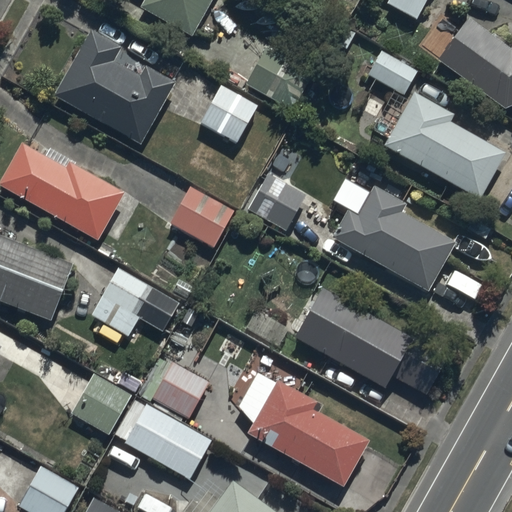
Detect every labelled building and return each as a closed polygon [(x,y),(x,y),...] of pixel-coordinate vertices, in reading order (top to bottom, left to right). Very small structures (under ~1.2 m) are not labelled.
[(143,0),(149,3),(143,14),(192,42),(215,0),(143,0)] [(333,0),(300,0),(334,18),(342,4),(333,0)] [(380,0),(389,5),(385,13),(416,30),(432,0),(380,0)] [(467,28),(436,69),(504,118),(511,113),(511,57),(510,58),(467,28)] [(121,57),(89,39),(51,106),(138,156),(175,91),(145,74),(139,85),(114,70),(121,57)] [(268,54),(245,91),(300,125),(323,88),(268,54)] [(417,77),(380,57),(366,83),(403,104),(417,77)] [(258,114),(218,91),(196,129),(236,152),(258,114)] [(411,100),(382,152),(480,208),(506,162),(450,131),(454,124),(411,100)] [(20,152),(0,188),(0,195),(97,250),(124,203),(73,174),(75,171),(50,157),(44,166),(20,152)] [(306,203),(267,181),(246,217),(286,239),(306,203)] [(234,218),(189,193),(168,231),(213,256),(234,218)] [(350,220),(335,248),(427,298),(451,253),(399,225),(406,212),(373,194),(357,224),(350,220)] [(0,243),(0,310),(50,330),(72,272),(0,243)] [(180,310),(116,275),(91,321),(129,342),(138,327),(164,341),(180,310)] [(410,346),(321,298),(295,347),(387,397),(394,383),(428,401),(449,361),(413,341),(410,346)] [(288,335),(253,316),(242,336),(277,355),(288,335)] [(149,406),(154,409),(152,412),(181,428),(183,425),(188,428),(209,390),(170,368),(149,406)] [(132,403),(93,380),(71,419),(111,441),(132,403)] [(277,390),(248,443),(343,495),(368,450),(317,422),(321,414),(277,390)] [(211,448),(145,411),(124,449),(190,486),(211,448)] [(70,511),(79,494),(39,474),(19,511),(70,511)] [(263,511),(233,489),(218,511),(263,511)] [(115,511),(91,499),(83,511),(115,511)] [(168,511),(143,500),(137,511),(168,511)]
